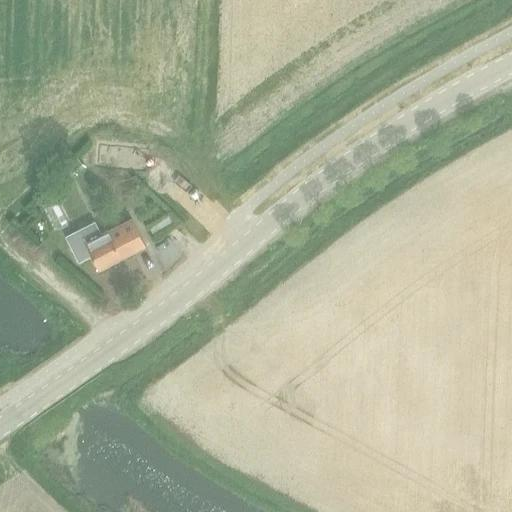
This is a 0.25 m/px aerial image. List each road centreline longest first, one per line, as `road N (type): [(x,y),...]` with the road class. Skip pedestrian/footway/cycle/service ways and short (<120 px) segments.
road 1 (tertiary): [(0,434),(323,182),(511,63)]
road 2 (track): [(120,344),(0,238)]
